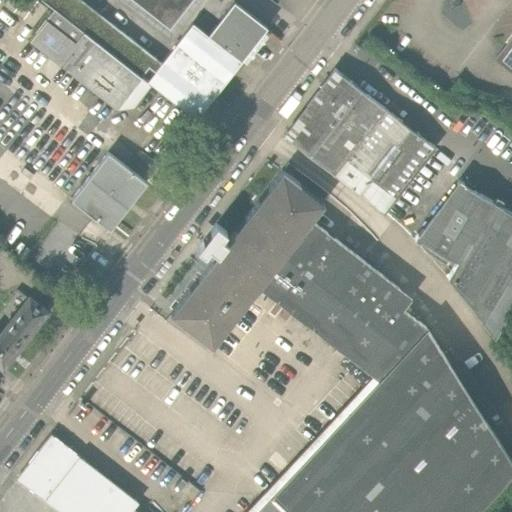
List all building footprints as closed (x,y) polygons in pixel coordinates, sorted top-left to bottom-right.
[(33,0),(9,0),(5,7),(34,29),(48,10),(33,0)] [(156,59),(79,0),(39,0),(55,12),(30,45),(116,111),(156,59)] [(159,0),(180,16),(193,0),(159,0)] [(205,7),(163,61),(211,99),(281,10),(267,0),(236,0),(221,19),(205,7)] [(511,38),(495,60),(511,72),(511,38)] [(435,146),(335,70),(284,136),(385,213),(435,146)] [(107,154),(71,202),(110,231),(146,183),(107,154)] [(213,347),(258,289),(310,221),(324,203),(282,171),(171,315),(213,347)] [(511,210),(500,204),(459,179),(415,238),(417,240),(422,239),(458,260),(448,276),(495,336),(511,307),(511,210)] [(480,511),(511,477),(511,461),(425,330),(404,313),(414,301),(310,221),(258,289),(378,381),(259,511),(480,511)] [(0,371),(46,312),(27,297),(0,331),(0,371)] [(139,502),(51,436),(18,481),(60,511),(136,511),(134,510),(139,502)]
